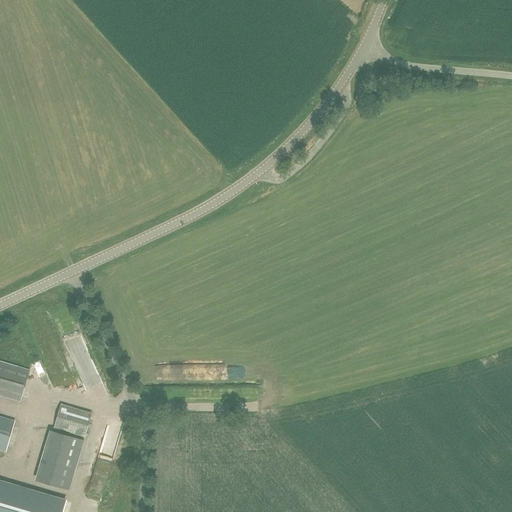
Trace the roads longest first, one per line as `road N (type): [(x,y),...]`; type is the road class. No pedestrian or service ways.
road 1 (tertiary): [(0,307),(226,198),(305,129),(364,54)]
road 2 (unclassified): [(511,77),(406,67),(364,54)]
